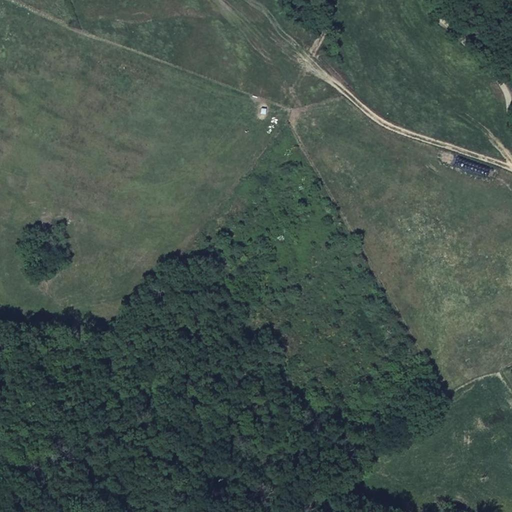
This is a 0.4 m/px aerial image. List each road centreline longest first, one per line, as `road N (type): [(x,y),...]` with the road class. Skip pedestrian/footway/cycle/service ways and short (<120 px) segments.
road 1 (track): [(511,168),(388,126),(261,18)]
road 2 (track): [(511,100),(487,57),(433,0)]
